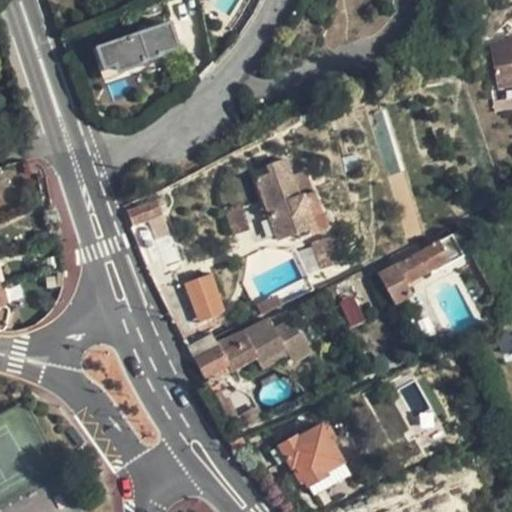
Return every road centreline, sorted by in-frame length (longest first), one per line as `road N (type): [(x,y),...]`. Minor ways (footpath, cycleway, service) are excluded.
road 1 (secondary): [(265,511),(178,394),(87,174)]
road 2 (residential): [(87,174),(195,123),(265,35),(280,0)]
road 3 (secondary): [(99,281),(151,403),(196,471)]
road 4 (residential): [(0,359),(60,380),(97,409),(144,472)]
road 5 (secondary): [(27,23),(68,181)]
road 6 (secondary): [(87,174),(27,23)]
road 7 (residential): [(99,281),(87,322),(58,346),(0,350)]
